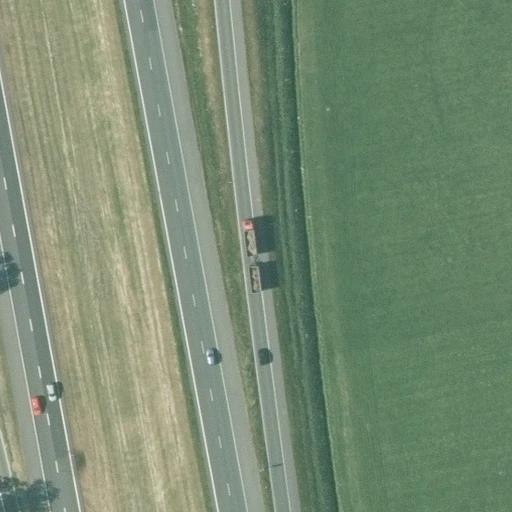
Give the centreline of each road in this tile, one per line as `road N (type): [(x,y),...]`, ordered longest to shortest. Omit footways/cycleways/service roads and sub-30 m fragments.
road 1 (motorway): [(232,511),(138,0)]
road 2 (motorway): [(281,511),(220,0)]
road 3 (motorway): [(0,153),(65,511)]
